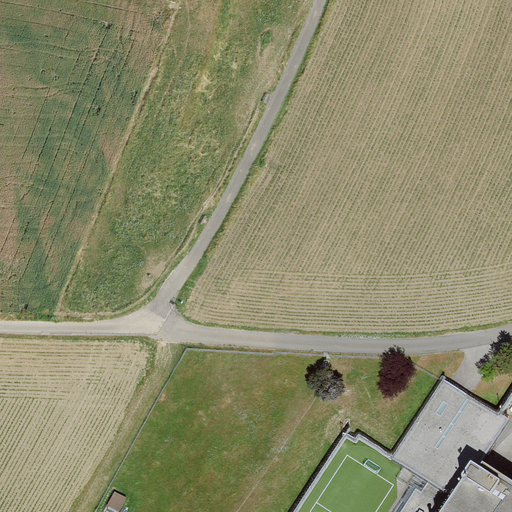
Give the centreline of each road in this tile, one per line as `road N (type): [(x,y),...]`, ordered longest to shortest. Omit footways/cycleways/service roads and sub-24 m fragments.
road 1 (unclassified): [(322,0),(278,114),(153,331)]
road 2 (residential): [(511,332),(377,346),(153,331)]
road 3 (unclassified): [(153,331),(0,327)]
